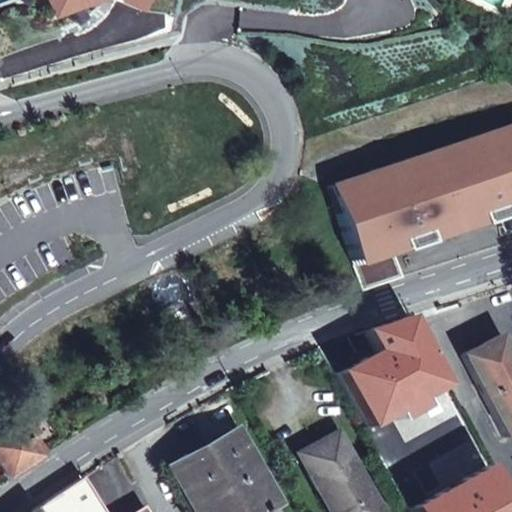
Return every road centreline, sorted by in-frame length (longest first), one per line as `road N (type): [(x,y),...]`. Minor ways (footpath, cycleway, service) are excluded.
road 1 (residential): [(0,110),(203,57),(244,68),(274,91),(287,126),(287,163),(263,203),(63,310),(0,366)]
road 2 (secondary): [(511,259),(381,300),(261,351),(62,463),(0,510)]
